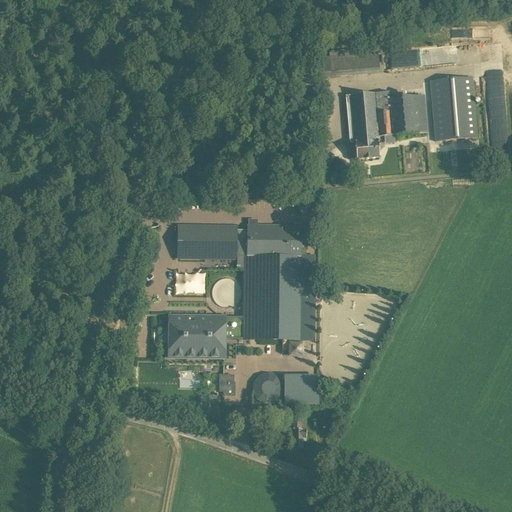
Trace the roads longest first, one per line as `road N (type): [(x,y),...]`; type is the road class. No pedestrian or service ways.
road 1 (unclassified): [(383,511),(306,474),(72,400)]
road 2 (unclassified): [(87,0),(93,184),(131,210)]
road 3 (unclassified): [(131,210),(209,0)]
road 4 (unclassified): [(72,400),(131,210)]
